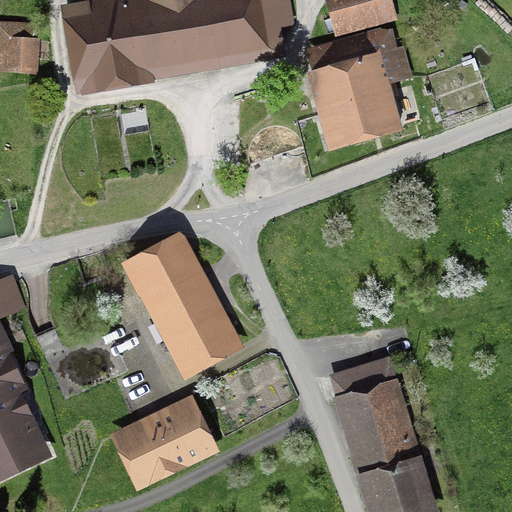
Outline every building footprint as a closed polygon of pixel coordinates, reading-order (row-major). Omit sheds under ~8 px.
[(150,0),(151,5),(129,9),(128,3),(80,11),(91,76),(274,45),(278,44),(278,39),(275,25),(291,23),(287,0),(150,0)] [(393,14),(389,0),(373,0),(331,11),(336,30),(393,14)] [(32,26),(0,24),(0,69),(12,71),(12,66),(29,67),(32,26)] [(314,55),(338,141),(390,127),(383,101),(390,99),(385,83),(410,76),(402,49),(391,52),(386,35),(314,55)] [(172,344),(185,367),(233,341),(220,318),(215,320),(173,243),(135,264),(177,341),(172,344)] [(13,281),(0,285),(0,316),(23,307),(13,281)] [(55,330),(36,339),(65,400),(138,366),(118,325),(65,351),(55,330)] [(0,467),(39,449),(12,392),(18,390),(0,352),(0,467)] [(394,384),(387,361),(358,369),(365,393),(388,386),(394,384)] [(365,393),(358,369),(335,376),(347,418),(353,416),(380,511),(419,511),(425,510),(394,405),(399,403),(397,395),(392,397),(389,386),(388,386),(365,393)] [(189,408),(121,440),(140,481),(208,448),(189,408)]
